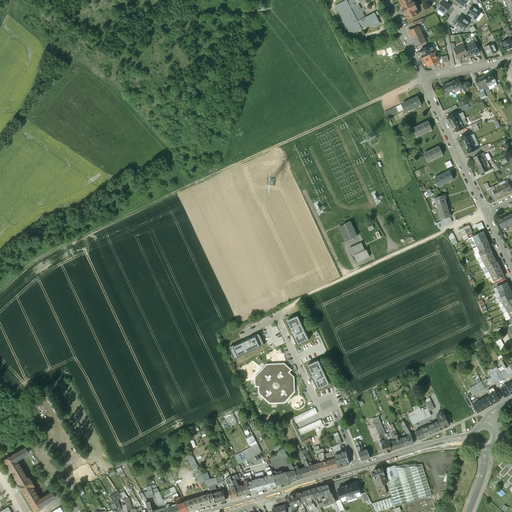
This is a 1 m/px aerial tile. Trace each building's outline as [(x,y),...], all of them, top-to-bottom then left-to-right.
[(346,0),(335,6),(350,35),(370,25),(372,28),(380,24),(374,13),(365,18),(358,4),(365,0),(346,0)] [(398,0),(401,6),(400,8),(402,9),(405,13),(404,15),(406,16),(408,19),(418,15),(417,13),(418,13),(417,9),(414,2),(413,2),(412,0),(398,0)] [(446,3),(442,0),(436,8),(445,14),(450,6),(446,3)] [(481,13),(471,6),(466,13),(472,18),(476,20),(481,13)] [(464,19),(460,16),(454,24),(464,31),(469,23),(464,19)] [(414,28),(409,31),(412,38),(422,33),(418,27),(418,26),(414,28)] [(422,33),(412,38),(415,45),(417,44),(425,41),(422,33)] [(511,44),(509,39),(502,42),(500,43),(502,48),(504,48),(505,51),(511,47),(511,44)] [(473,41),(468,44),(468,45),(465,47),(469,56),(470,57),(473,56),(474,58),(477,56),(476,54),(479,53),(476,46),(474,41),(473,41)] [(427,46),(420,49),(421,52),(420,53),(421,55),(422,54),(423,57),(429,54),(435,51),(432,45),(432,44),(427,46)] [(493,44),(484,48),(488,57),(497,53),(493,44)] [(456,48),(454,49),(455,51),(457,54),(456,56),(457,58),(459,59),(459,60),(463,59),(464,59),(466,60),(467,58),(466,57),(469,56),(465,47),(464,45),(456,48)] [(435,51),(429,54),(433,63),(434,63),(435,64),(436,63),(437,63),(436,62),(439,60),(435,51)] [(423,57),(427,66),(433,63),(429,54),(423,57)] [(491,72),(483,76),(486,84),(492,81),(493,84),(496,82),(491,72)] [(483,76),(475,80),(480,90),(482,89),(481,86),(486,84),(483,76)] [(458,78),(450,82),(454,90),(459,87),(460,90),(463,89),(458,78)] [(450,82),(442,86),(447,96),(449,95),(448,92),(454,90),(450,82)] [(418,96),(402,104),(406,112),(421,105),(418,96)] [(395,107),(384,112),(387,117),(398,112),(395,107)] [(459,111),(449,116),(452,124),(460,120),(458,115),(460,114),(459,111)] [(460,120),(452,124),(456,132),(467,127),(466,125),(467,124),(465,118),(460,120)] [(428,121),(412,128),(416,137),(432,129),(428,121)] [(471,132),(461,137),(465,145),(472,142),(470,136),(472,135),(471,132)] [(472,142),(465,145),(469,153),(479,149),(478,146),(475,147),(472,142)] [(439,146),(423,154),(428,162),(443,155),(439,146)] [(484,153),(473,158),(477,166),(485,163),(482,157),(485,156),(484,153)] [(485,163),(477,166),(481,174),(491,170),(490,167),(487,168),(485,163)] [(450,172),(435,179),(438,187),(454,180),(450,172)] [(505,184),(500,187),(504,194),(511,190),(507,180),(504,181),(505,184)] [(500,187),(495,189),(493,187),(491,188),(496,198),(504,194),(500,187)] [(449,215),(445,198),(446,198),(445,195),(435,198),(441,220),(451,217),(450,214),(449,215)] [(511,217),(510,214),(502,218),(507,228),(510,227),(509,224),(511,222),(511,217)] [(447,218),(436,224),(439,229),(450,224),(447,218)] [(507,228),(502,218),(497,220),(503,231),(507,229),(507,228)] [(344,242),(355,237),(348,222),(336,228),(344,242)] [(480,233),(472,236),(475,241),(485,236),(483,231),(480,233)] [(485,236),(475,241),(477,246),(488,241),(485,236)] [(488,241),(477,246),(479,251),(489,246),(490,246),(488,241)] [(361,243),(349,248),(353,256),(354,255),(365,250),(361,243)] [(479,251),(481,256),(492,251),(489,246),(479,251)] [(365,250),(354,255),(357,262),(369,257),(366,250),(365,250)] [(492,251),(481,256),(483,261),(494,256),(492,251)] [(494,256),(483,261),(486,266),(496,261),(494,256)] [(496,261),(486,266),(489,271),(499,266),(497,261),(496,261)] [(499,266),(489,271),(491,276),(502,271),(499,266)] [(502,271),(491,276),(493,281),(499,278),(504,276),(502,271)] [(501,284),(496,287),(498,292),(509,286),(507,281),(501,284)] [(509,286),(498,292),(500,297),(510,292),(511,291),(509,286)] [(500,297),(499,297),(502,302),(511,297),(511,295),(510,292),(500,297)] [(511,297),(502,302),(504,307),(505,307),(511,303),(511,297)] [(286,321),(297,345),(309,340),(298,315),(286,321)] [(229,348),(234,359),(264,345),(259,334),(229,348)] [(500,349),(504,347),(501,339),(496,341),(500,349)] [(307,365),(318,390),(330,384),(319,360),(307,365)] [(259,393),(270,403),(284,402),(294,392),(293,378),(291,378),(290,376),(291,375),(288,373),(291,370),(284,364),(267,365),(255,377),(256,386),(259,386),(259,393)] [(496,376),(494,372),(489,374),(491,377),(494,383),(498,381),(496,376)] [(486,378),(481,381),(482,384),(483,384),(485,388),(494,383),(491,377),(487,379),(486,378)] [(476,384),(471,386),(473,389),(475,394),(480,391),(478,386),(476,384)] [(511,393),(506,385),(500,389),(505,397),(511,393)] [(493,387),(487,390),(489,395),(494,403),(499,400),(493,387)] [(489,395),(484,398),(488,406),(494,403),(489,395)] [(484,398),(479,401),(483,409),(488,406),(484,398)] [(430,400),(425,403),(427,409),(428,411),(434,409),(430,400)] [(479,401),(473,404),(477,413),(483,409),(479,401)] [(315,408),(293,418),(296,423),(317,413),(315,408)] [(427,409),(421,411),(423,414),(425,418),(430,416),(428,411),(427,409)] [(443,412),(436,415),(439,421),(442,429),(450,426),(443,412)] [(320,420),(299,429),(301,435),(323,425),(320,420)] [(391,429),(387,420),(384,421),(389,431),(389,430),(391,434),(393,433),(391,429)] [(434,422),(428,425),(432,434),(438,431),(435,423),(434,422)] [(411,435),(404,423),(402,424),(408,436),(411,435)] [(428,425),(421,429),(425,437),(432,434),(428,425)] [(421,429),(414,432),(418,440),(425,437),(421,429)] [(408,436),(406,437),(405,435),(404,432),(402,434),(404,438),(406,446),(414,443),(411,435),(408,436)] [(394,441),(389,442),(392,450),(399,448),(396,440),(395,437),(393,433),(391,434),(393,440),(394,441)] [(389,441),(384,442),(384,440),(384,439),(383,435),(380,436),(379,436),(385,453),(392,450),(389,442),(389,441)] [(404,438),(399,439),(397,436),(395,437),(396,440),(399,448),(406,446),(404,438)] [(39,438),(28,444),(33,451),(33,450),(43,445),(39,438)] [(367,449),(361,452),(359,448),(360,447),(358,442),(356,443),(355,441),(354,442),(357,450),(361,460),(362,460),(370,458),(367,449)] [(258,443),(234,454),(238,463),(262,452),(258,443)] [(43,445),(33,450),(56,488),(65,482),(43,445)] [(334,451),(325,454),(323,448),(320,449),(319,445),(314,447),(319,463),(317,464),(320,472),(339,467),(334,454),(334,451)] [(27,478),(16,460),(28,453),(24,447),(3,460),(18,483),(17,484),(16,485),(16,486),(18,488),(19,487),(22,492),(23,492),(34,510),(55,497),(51,492),(39,499),(32,487),(33,486),(28,477),(27,478)] [(345,451),(334,454),(339,467),(349,464),(345,451)] [(317,464),(313,465),(308,454),(304,456),(306,460),(309,466),(312,475),(320,472),(317,464)] [(286,455),(281,457),(285,466),(288,464),(291,463),(286,455)] [(205,480),(193,457),(188,459),(199,483),(205,480)] [(503,458),(504,459),(499,465),(502,469),(499,473),(503,477),(507,473),(511,476),(507,480),(511,484),(511,483),(511,458),(509,461),(505,457),(503,458)] [(309,466),(306,460),(303,461),(306,467),(302,468),(302,469),(304,477),(312,475),(309,466)] [(291,471),(287,472),(286,472),(282,473),(282,471),(273,474),(277,485),(297,479),(295,470),(293,467),(291,463),(288,464),(291,471)] [(416,464),(402,466),(403,467),(396,468),(384,471),(387,482),(392,497),(371,503),(375,510),(376,511),(432,495),(422,465),(416,466),(416,464)] [(299,470),(297,465),(293,467),(295,470),(297,479),(304,477),(302,469),(299,470)] [(382,466),(374,469),(382,495),(387,493),(384,483),(387,482),(384,471),(382,466)] [(247,480),(251,492),(277,485),(273,474),(271,470),(267,471),(267,474),(252,478),(251,476),(247,477),(247,480)] [(216,477),(205,480),(207,485),(217,483),(216,477)] [(234,483),(232,480),(229,482),(231,486),(232,488),(228,489),(231,498),(238,496),(236,487),(234,483)] [(247,480),(244,481),(245,484),(244,486),(242,486),(244,494),(251,492),(247,480)] [(242,485),(238,486),(238,485),(236,482),(234,483),(236,487),(238,496),(244,494),(242,486),(242,485)] [(353,484),(348,486),(351,497),(361,494),(360,493),(357,482),(353,484)] [(336,502),(331,492),(330,493),(328,484),(323,486),(325,494),(327,494),(330,500),(329,501),(330,504),(333,503),(336,502)] [(150,485),(146,486),(147,491),(143,491),(144,494),(145,497),(153,495),(151,489),(150,485)] [(325,494),(323,486),(317,487),(320,496),(321,499),(326,497),(325,494)] [(351,497),(348,486),(342,488),(342,487),(338,488),(341,500),(351,497)] [(125,498),(118,487),(116,489),(123,499),(125,498)] [(162,499),(157,488),(151,489),(153,495),(155,495),(156,500),(158,500),(159,503),(164,502),(162,499)] [(312,489),(305,491),(309,504),(310,504),(312,503),(311,499),(312,498),(314,497),(312,489)] [(223,490),(213,493),(215,502),(226,499),(223,490)] [(309,504),(305,491),(298,493),(301,504),(302,505),(306,504),(306,505),(309,511),(314,511),(310,504),(309,504)] [(184,502),(181,503),(181,502),(181,501),(176,492),(171,495),(176,504),(178,511),(181,511),(188,510),(184,502)] [(361,494),(363,502),(370,500),(366,492),(360,493),(361,494)] [(206,494),(201,495),(201,496),(195,498),(198,507),(215,502),(213,493),(206,495),(206,494)] [(298,493),(289,496),(293,509),(296,508),(295,505),(301,504),(298,493)] [(176,504),(171,495),(162,499),(164,502),(165,504),(169,501),(170,503),(168,503),(169,507),(173,507),(172,505),(176,504)] [(318,504),(316,500),(315,501),(314,497),(312,498),(311,499),(312,503),(310,504),(314,511),(322,511),(320,507),(318,504)] [(132,510),(128,499),(127,498),(125,498),(123,499),(125,501),(125,504),(127,511),(131,511),(132,510)] [(195,498),(184,501),(184,502),(188,510),(198,507),(195,498)] [(340,500),(336,502),(341,511),(344,509),(340,500)]
